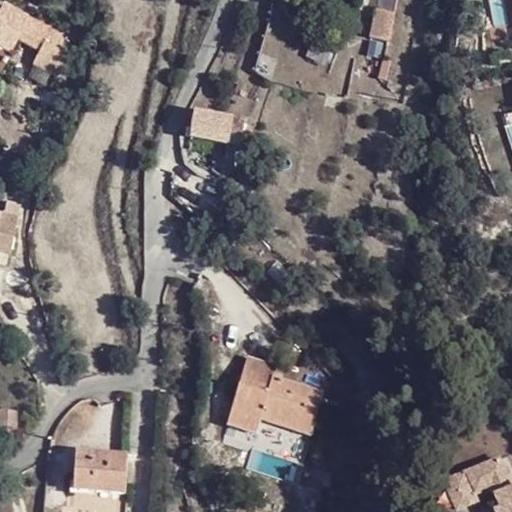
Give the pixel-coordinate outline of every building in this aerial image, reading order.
[(0,49),(8,54),(16,39),(38,50),(31,63),(55,76),(66,56),(57,51),(63,38),(3,5),(0,9),(0,49)] [(393,16),(375,15),(372,45),(390,46),(393,16)] [(0,70),(8,54),(0,49),(0,70)] [(230,116),(192,112),(188,138),(227,142),(228,134),(230,116)] [(241,117),(230,116),(228,134),(239,134),(241,117)] [(0,251),(7,253),(14,214),(0,211),(0,251)] [(275,366),(247,358),(228,423),(256,432),(259,420),(309,433),(321,391),(273,376),(275,366)] [(0,435),(14,435),(13,410),(2,409),(0,408),(0,435)] [(123,493),(126,456),(74,452),(72,484),(88,485),(88,491),(123,493)] [(489,457),(423,492),(432,511),(447,511),(454,509),(446,494),(470,484),(478,488),(490,511),(488,511),(511,511),(511,501),(510,503),(503,489),(489,457)] [(511,495),(508,487),(503,489),(510,503),(511,501),(511,495)] [(72,511),(113,511),(113,497),(73,498),(72,511)]
